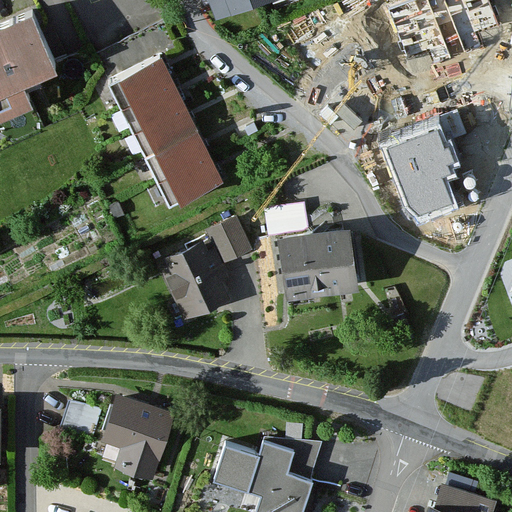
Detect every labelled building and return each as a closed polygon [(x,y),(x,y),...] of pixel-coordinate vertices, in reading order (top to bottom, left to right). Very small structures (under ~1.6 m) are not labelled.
[(209,0),(218,19),(263,0),(209,0)] [(29,24),(0,36),(0,125),(29,113),(21,94),(54,80),(29,24)] [(108,35),(111,62),(152,57),(149,30),(108,35)] [(149,155),(196,129),(159,63),(112,89),(149,155)] [(437,130),(387,149),(408,206),(419,216),(452,204),(442,178),(451,174),(448,165),(454,163),(448,148),(444,149),(437,130)] [(223,186),(197,137),(153,161),(179,209),(223,186)] [(154,257),(185,323),(230,303),(215,270),(251,254),(236,220),(154,257)] [(285,300),(356,293),(349,230),(279,237),(285,300)] [(444,394),(470,406),(483,379),(457,367),(444,394)] [(62,419),(95,428),(102,401),(70,393),(62,419)] [(121,472),(152,482),(172,416),(110,397),(94,448),(125,458),(121,472)] [(318,511),(336,446),(268,428),(246,510),(254,511),(318,511)] [(434,485),(427,511),(500,511),(503,503),(434,485)]
